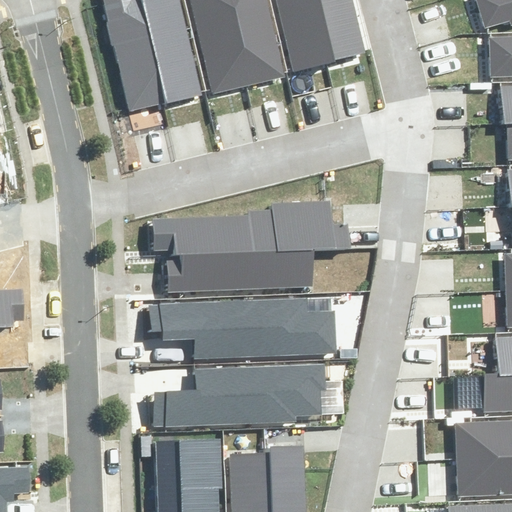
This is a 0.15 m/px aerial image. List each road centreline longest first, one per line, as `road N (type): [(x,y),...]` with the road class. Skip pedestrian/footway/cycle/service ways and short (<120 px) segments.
road 1 (residential): [(399,127),(397,196),(346,511)]
road 2 (residential): [(74,196),(399,127)]
road 3 (residential): [(74,196),(91,511)]
road 4 (residential): [(30,0),(74,196)]
road 5 (residential): [(386,0),(400,50),(399,127)]
